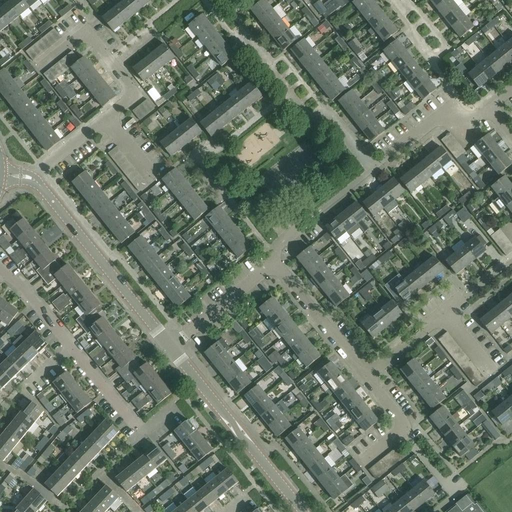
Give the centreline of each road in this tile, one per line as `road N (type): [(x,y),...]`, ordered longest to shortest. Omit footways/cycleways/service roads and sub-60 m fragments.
road 1 (residential): [(272,263),(282,241),(439,116),(472,120),(489,107)]
road 2 (tertiary): [(169,348),(35,181)]
road 3 (tertiary): [(302,511),(169,348)]
road 4 (residential): [(107,120),(128,103),(129,90),(85,33),(38,70)]
road 5 (residential): [(366,375),(448,317),(492,370)]
road 6 (residential): [(176,408),(142,435),(71,347)]
road 7 (residential): [(366,375),(272,263)]
road 8 (residential): [(169,348),(272,263)]
